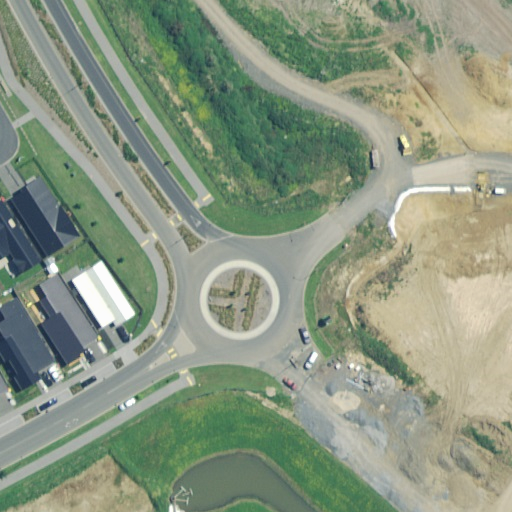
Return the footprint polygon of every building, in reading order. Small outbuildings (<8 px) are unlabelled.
[(23,190),(12,197),(48,254),(80,234),(60,204),(59,205),(39,175),(21,186),(23,190)] [(0,258),(11,251),(15,258),(14,259),(22,272),(41,260),(17,223),(12,227),(7,219),(12,216),(1,198),(0,198),(0,258)] [(134,312),(101,260),(73,278),(103,325),(113,319),(116,324),(134,312)] [(98,336),(57,272),(40,283),(48,295),(31,306),(68,363),(86,351),(82,346),(98,336)] [(55,360),(17,296),(0,305),(0,306),(6,317),(0,320),(0,327),(6,337),(0,340),(0,350),(6,360),(9,358),(18,373),(15,376),(22,388),(41,377),(37,370),(55,360)] [(0,394),(8,390),(0,374),(0,394)]
